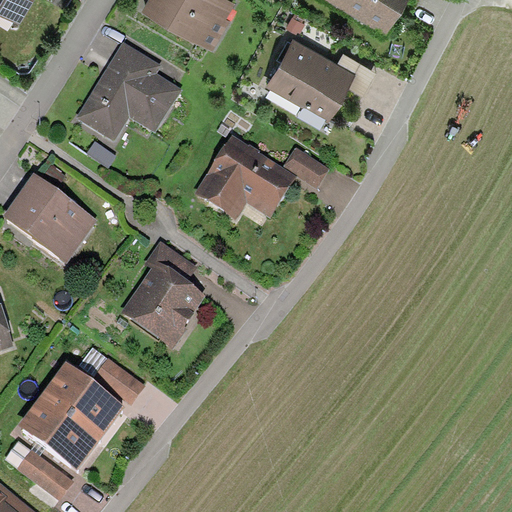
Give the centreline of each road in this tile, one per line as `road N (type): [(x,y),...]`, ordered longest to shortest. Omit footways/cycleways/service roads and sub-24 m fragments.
road 1 (residential): [(106,511),(329,245),(380,169),(464,0)]
road 2 (residential): [(97,0),(0,156)]
